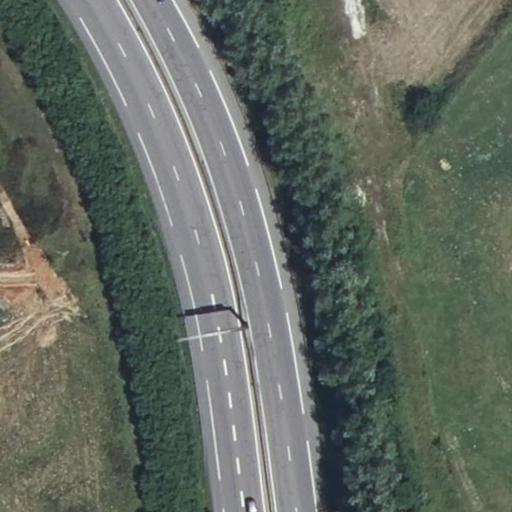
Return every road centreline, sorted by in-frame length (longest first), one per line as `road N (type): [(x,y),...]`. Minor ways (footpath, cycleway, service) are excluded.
road 1 (trunk): [(92,0),(155,116),(192,217),(230,393),(244,511)]
road 2 (trunk): [(296,511),(260,278),(225,163),(152,0)]
